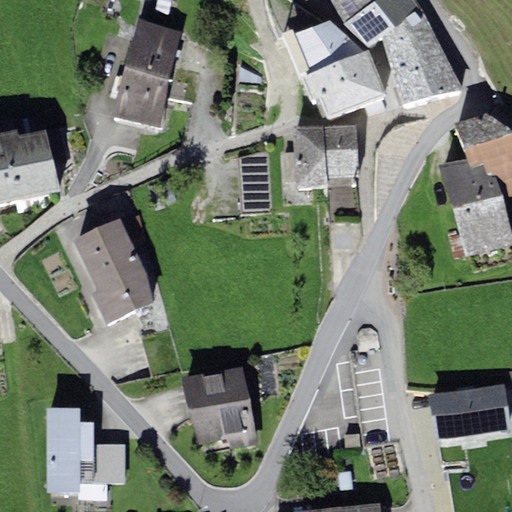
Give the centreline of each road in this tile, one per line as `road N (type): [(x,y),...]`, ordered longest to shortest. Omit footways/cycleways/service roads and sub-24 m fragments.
road 1 (residential): [(0,281),(202,495),(226,508),(255,500),(270,483),(355,283)]
road 2 (unclassified): [(355,283),(385,306),(427,511)]
road 3 (residential): [(355,283),(408,172),(467,86)]
